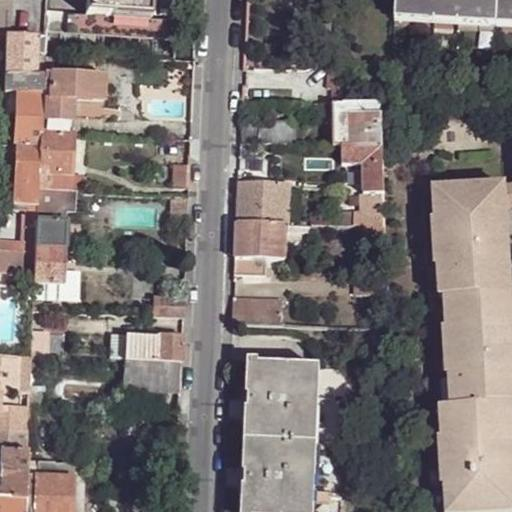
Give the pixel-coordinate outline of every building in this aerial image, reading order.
[(0,0),(0,37),(5,38),(9,37),(11,7),(11,0),(0,0)] [(85,0),(85,16),(151,20),(151,0),(85,0)] [(511,0),(394,0),(394,15),(511,20),(511,0)] [(11,7),(9,37),(36,39),(43,39),(43,34),(44,14),(45,9),(11,7)] [(85,16),(44,14),(43,34),(176,41),(177,22),(151,20),(85,16)] [(511,28),(511,20),(394,15),(394,22),(511,28)] [(43,34),(43,39),(43,43),(42,54),(109,58),(136,60),(175,62),(176,41),(43,34)] [(340,73),(344,35),(331,34),(328,73),(340,73)] [(5,46),(4,77),(35,77),(35,56),(35,42),(36,39),(9,37),(5,38),(5,46)] [(136,72),(136,60),(109,58),(108,70),(136,72)] [(340,91),(340,73),(328,73),(326,89),(331,90),(340,91)] [(47,102),(41,102),(39,137),(71,138),(72,121),(73,105),(91,106),(92,79),(48,76),(47,102)] [(16,119),(14,149),(39,151),(39,137),(41,102),(42,78),(35,77),(4,77),(3,96),(17,97),(16,119)] [(104,80),(92,79),(91,106),(102,106),(104,80)] [(331,90),(330,107),(331,107),(339,107),(340,91),(331,90)] [(3,118),(16,119),(17,97),(3,96),(3,118)] [(102,110),(102,106),(91,106),(73,105),(72,121),(101,122),(102,117),(102,110)] [(347,118),(377,118),(377,112),(376,111),(375,109),(339,107),(331,107),(331,117),(347,118)] [(331,117),(332,149),(341,150),(347,150),(347,118),(331,117)] [(347,150),(379,151),(377,118),(347,118),(347,150)] [(239,122),(238,147),(258,147),(259,123),(239,122)] [(259,123),(258,147),(306,149),(307,126),(259,123)] [(39,137),(39,151),(37,177),(60,179),(69,179),(69,178),(70,168),(71,138),(39,137)] [(14,149),(1,149),(1,166),(13,166),(14,149)] [(39,151),(14,149),(13,166),(12,188),(37,189),(37,177),(39,151)] [(367,197),(381,198),(380,178),(379,151),(347,150),(341,150),(340,167),(361,168),(361,176),(361,195),(361,197),(367,197)] [(188,190),(189,168),(174,167),(173,190),(188,190)] [(84,169),(70,168),(69,178),(83,179),(84,169)] [(348,196),(361,195),(361,176),(348,176),(348,196)] [(60,179),(37,177),(37,189),(37,194),(59,195),(60,179)] [(75,195),(82,195),(83,179),(69,178),(69,179),(60,179),(59,195),(75,195)] [(237,186),(235,226),(285,228),(286,187),(237,186)] [(37,194),(37,189),(12,188),(11,207),(25,208),(36,209),(37,194)] [(450,301),(454,301),(510,298),(508,267),(486,268),(484,239),(500,239),(499,222),(505,222),(505,215),(503,191),(503,190),(443,193),(445,224),(442,224),(445,271),(447,271),(450,301)] [(511,190),(503,191),(505,215),(511,214),(511,190)] [(434,225),(442,224),(445,224),(443,193),(432,194),(434,225)] [(59,195),(37,194),(36,209),(36,219),(36,225),(65,226),(66,214),(74,215),(75,195),(59,195)] [(187,215),(188,199),(169,198),(169,214),(187,215)] [(36,219),(36,209),(25,208),(25,218),(36,219)] [(187,227),(187,215),(169,214),(169,226),(187,227)] [(310,215),(309,228),(334,229),(335,215),(310,215)] [(335,215),(334,229),(360,231),(370,230),(371,219),(369,219),(351,218),(352,216),(335,215)] [(0,248),(0,253),(34,256),(36,225),(36,219),(25,218),(21,218),(20,248),(0,248)] [(437,271),(445,271),(442,224),(434,225),(431,225),(434,271),(437,271)] [(36,225),(34,256),(33,278),(32,299),(42,299),(45,302),(54,302),(57,300),(62,301),(63,273),(65,226),(36,225)] [(235,226),(234,262),(265,264),(284,264),(285,233),(285,228),(235,226)] [(360,243),(383,243),(382,231),(370,230),(360,231),(360,243)] [(506,238),(500,239),(484,239),(486,268),(508,267),(506,238)] [(34,256),(0,253),(0,276),(33,278),(34,256)] [(234,262),(233,278),(264,279),(265,264),(234,262)] [(444,302),(450,301),(447,271),(445,271),(437,271),(439,302),(444,302)] [(78,273),(63,273),(62,301),(77,301),(78,273)] [(354,298),(385,300),(385,282),(354,281),(354,298)] [(460,380),(461,410),(510,407),(511,407),(511,375),(497,377),(496,347),(511,346),(510,332),(511,331),(511,297),(510,298),(454,301),(456,332),(453,332),(456,380),(460,380)] [(183,320),(184,301),(159,300),(158,319),(183,320)] [(231,325),(280,327),(281,303),(232,301),(231,325)] [(446,333),(453,332),(456,332),(454,301),(450,301),(444,302),(446,333)] [(0,358),(16,359),(18,309),(0,307),(0,358)] [(448,380),(456,380),(453,332),(446,333),(442,333),(446,381),(448,380)] [(125,364),(157,364),(158,339),(125,337),(125,341),(125,364)] [(181,365),(182,337),(158,337),(158,339),(157,364),(177,365),(181,365)] [(30,339),(30,360),(44,361),(45,339),(37,339),(30,339)] [(121,363),(125,364),(125,341),(108,340),(107,363),(121,363)] [(511,346),(496,347),(497,377),(511,375),(511,346)] [(16,359),(0,358),(0,398),(0,395),(16,396),(18,360),(16,359)] [(176,397),(177,365),(157,364),(125,364),(121,363),(119,394),(176,397)] [(314,511),(320,368),(250,365),(244,511),(314,511)] [(340,511),(346,369),(320,368),(314,511),(340,511)] [(50,371),(29,372),(27,407),(39,408),(39,391),(50,391),(50,371)] [(448,380),(451,411),(461,410),(460,380),(456,380),(448,380)] [(511,511),(511,484),(493,485),(491,456),(507,455),(506,439),(511,439),(511,435),(510,407),(461,410),(451,411),(453,441),(449,442),(451,458),(453,489),(455,489),(456,511),(511,511)] [(0,431),(26,432),(27,410),(5,408),(5,419),(0,418),(0,431)] [(441,442),(449,442),(453,441),(451,411),(440,411),(441,442)] [(26,453),(26,432),(0,431),(0,452),(0,453),(26,453)] [(440,459),(451,458),(449,442),(441,442),(438,442),(440,459)] [(0,457),(0,501),(24,502),(25,465),(26,453),(0,453),(0,457)] [(493,485),(511,484),(511,455),(507,455),(491,456),(493,485)] [(445,490),(453,489),(451,458),(440,459),(442,490),(445,490)] [(25,465),(24,502),(23,511),(31,511),(33,481),(35,481),(36,466),(36,465),(25,465)] [(82,511),(84,467),(36,466),(35,481),(69,481),(67,511),(82,511)] [(67,511),(69,481),(35,481),(33,481),(31,511),(67,511)] [(446,511),(456,511),(455,489),(453,489),(445,490),(446,511)] [(0,501),(0,511),(23,511),(24,502),(0,501)]
